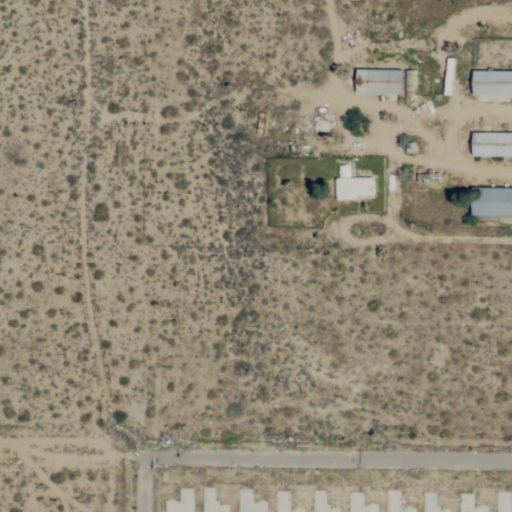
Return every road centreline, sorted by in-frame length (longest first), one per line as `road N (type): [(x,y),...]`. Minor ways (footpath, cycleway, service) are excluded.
road 1 (track): [(0,455),(511,463)]
road 2 (track): [(144,458),(122,190),(127,0)]
